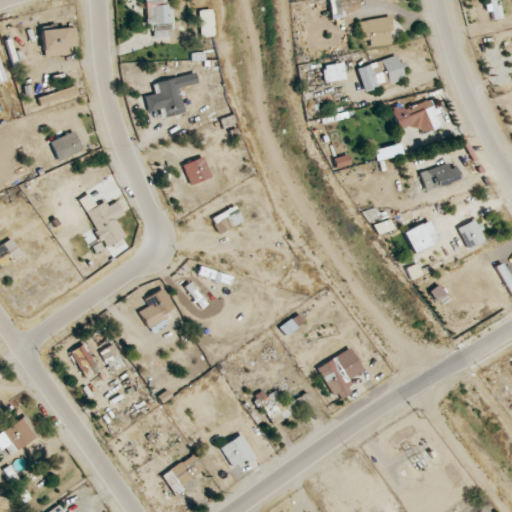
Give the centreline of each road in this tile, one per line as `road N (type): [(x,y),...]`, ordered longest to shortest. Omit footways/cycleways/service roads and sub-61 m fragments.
road 1 (residential): [(97,0),(107,85),(157,225),(157,247),(147,264),(19,350)]
road 2 (residential): [(236,511),(511,331)]
road 3 (residential): [(132,511),(0,321)]
road 4 (residential): [(511,178),(468,94),(438,0)]
